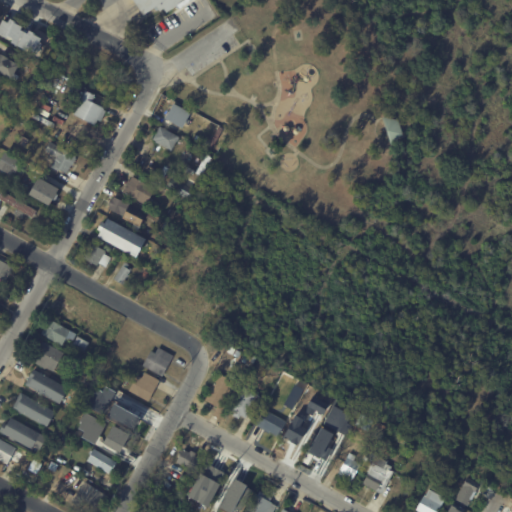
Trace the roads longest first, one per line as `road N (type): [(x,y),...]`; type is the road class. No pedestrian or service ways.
road 1 (residential): [(0,357),(146,91),(147,73)]
road 2 (residential): [(0,234),(188,339),(197,352)]
road 3 (residential): [(179,413),(359,511)]
road 4 (residential): [(197,352),(179,413),(119,511)]
road 5 (residential): [(147,73),(132,53),(29,0)]
